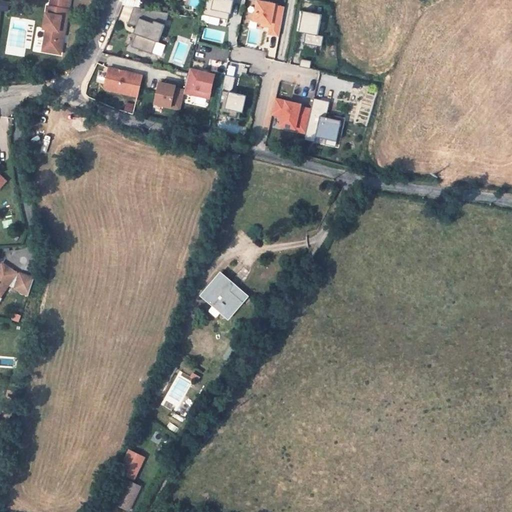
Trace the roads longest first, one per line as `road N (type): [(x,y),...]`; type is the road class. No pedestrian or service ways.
road 1 (unclassified): [(254,151),(511,201)]
road 2 (unclassified): [(66,95),(127,120),(254,151)]
